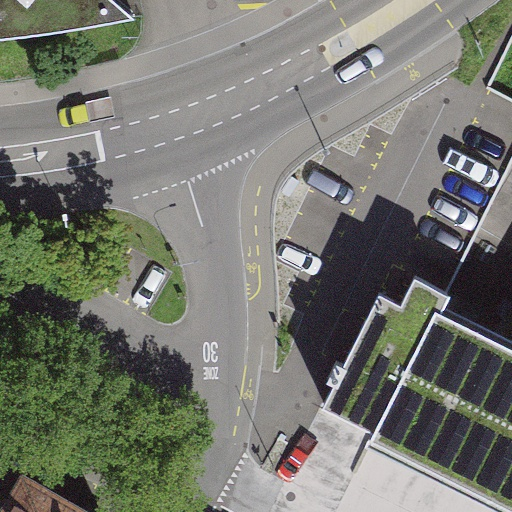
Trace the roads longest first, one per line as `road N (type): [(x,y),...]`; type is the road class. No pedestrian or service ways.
road 1 (residential): [(0,415),(67,298),(218,380)]
road 2 (secondary): [(418,0),(300,73),(171,128)]
road 3 (residential): [(218,380),(208,246),(171,128)]
road 4 (secondary): [(171,128),(0,163)]
